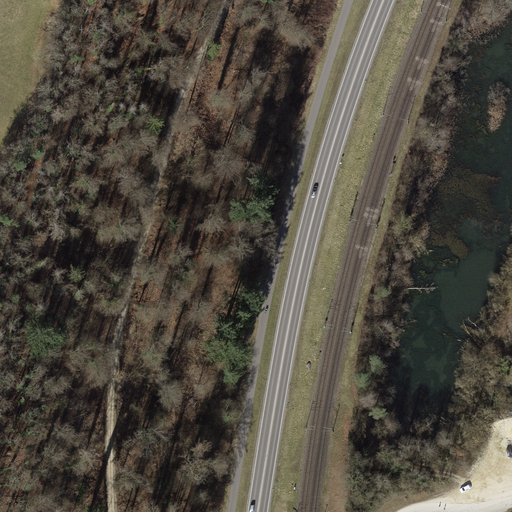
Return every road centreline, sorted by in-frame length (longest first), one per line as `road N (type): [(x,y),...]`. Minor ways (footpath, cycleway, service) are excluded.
road 1 (track): [(228,0),(171,134),(117,340),(111,511)]
road 2 (trunk): [(258,511),(310,228),(383,0)]
